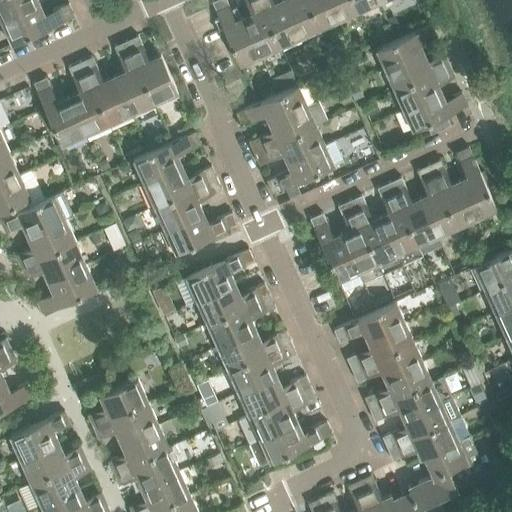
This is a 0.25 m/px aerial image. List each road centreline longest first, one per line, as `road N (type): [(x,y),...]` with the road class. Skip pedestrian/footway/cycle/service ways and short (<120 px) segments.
road 1 (residential): [(275,511),(278,493),(353,459),(359,446),(169,0)]
road 2 (residential): [(0,73),(164,0)]
